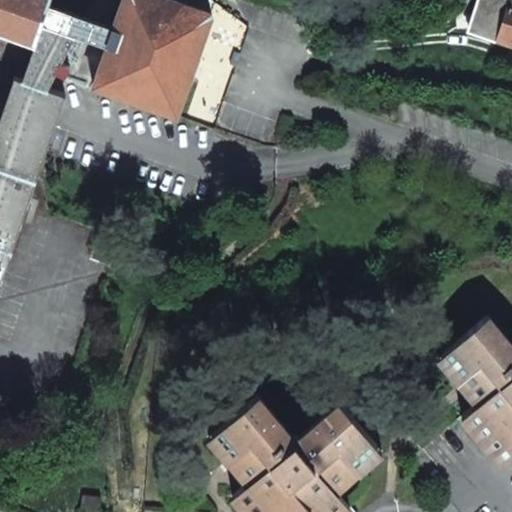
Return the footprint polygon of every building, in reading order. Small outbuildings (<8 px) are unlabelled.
[(55,72),(91,84),(112,26),(47,4),(48,0),(0,0),(0,57),(21,65),(29,42),(34,43),(22,77),(47,86),(55,72)] [(177,0),(121,0),(112,26),(91,84),(177,115),(191,75),(197,56),(211,16),(209,11),(177,0)] [(511,42),(511,0),(509,0),(477,0),(468,28),(511,42)] [(197,56),(191,75),(199,78),(205,59),(197,56)] [(65,93),(47,86),(22,77),(14,74),(3,106),(0,113),(0,276),(52,130),(65,93)] [(109,264),(116,246),(96,239),(89,257),(109,264)] [(511,339),(490,314),(441,357),(481,403),(461,419),(501,465),(511,455),(511,339)] [(386,450),(344,403),(304,436),(296,435),(262,395),(213,437),(252,483),(234,499),(245,511),(359,511),(340,490),(386,450)] [(99,511),(100,496),(82,494),(80,509),(99,511)]
